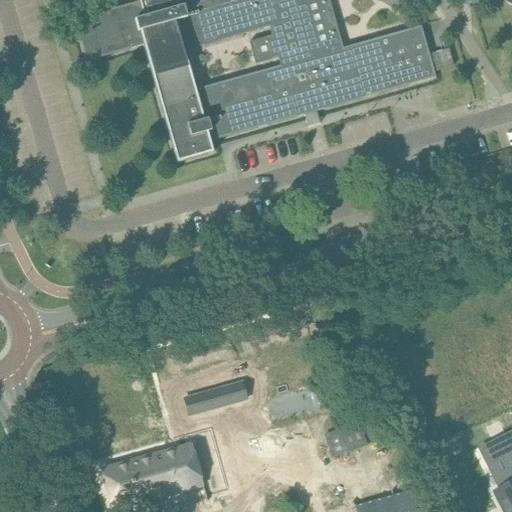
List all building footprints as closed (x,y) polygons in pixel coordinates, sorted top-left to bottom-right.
[(190,0),(192,4),(179,8),(176,0),(138,0),(139,3),(75,20),(87,61),(143,45),(177,163),(213,153),(209,141),(434,78),(420,27),(342,49),(328,0),(190,0)] [(185,398),(190,417),(249,400),(243,381),(185,398)] [(261,425),(314,412),(309,390),(256,403),(261,425)] [(374,425),(327,442),(333,459),(380,441),(374,425)] [(506,438),(482,450),(490,467),(502,461),(511,480),(511,485),(503,490),(500,491),(497,493),(503,505),(506,511),(511,511),(511,442),(509,444),(506,438)] [(191,445),(101,470),(112,511),(202,486),(191,445)]
